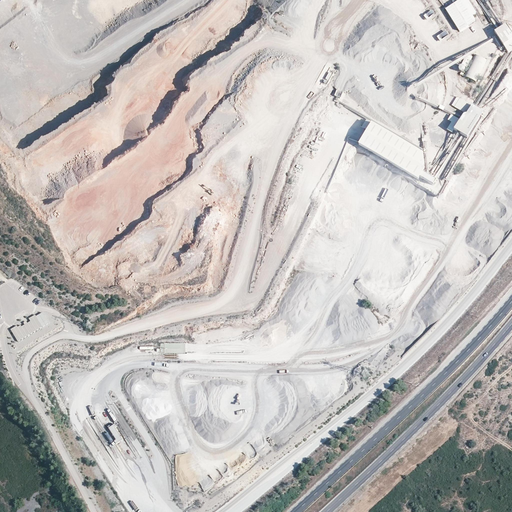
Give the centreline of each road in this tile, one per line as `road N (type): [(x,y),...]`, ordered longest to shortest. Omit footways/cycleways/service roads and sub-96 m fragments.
road 1 (primary): [(511,300),(295,511)]
road 2 (unclassified): [(511,245),(419,350),(317,438)]
road 3 (primary): [(325,511),(511,323)]
road 4 (unclassified): [(317,438),(217,511)]
road 5 (track): [(511,366),(470,418),(511,449)]
